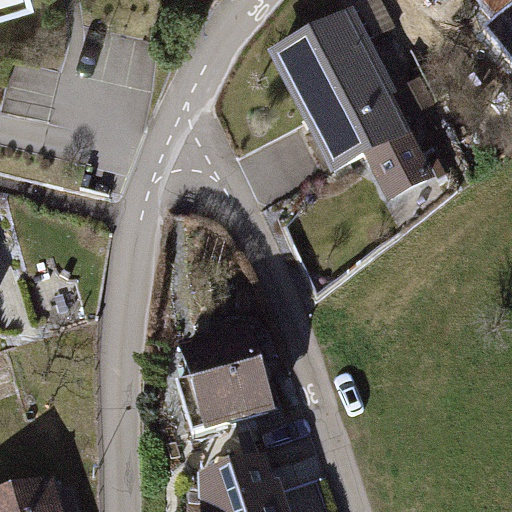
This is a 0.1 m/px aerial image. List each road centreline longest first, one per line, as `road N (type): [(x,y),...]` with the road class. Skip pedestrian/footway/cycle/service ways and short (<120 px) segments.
road 1 (residential): [(173,129),(260,248),(354,511)]
road 2 (residential): [(173,129),(141,217),(122,320),(122,511)]
road 3 (residential): [(252,0),(173,129)]
